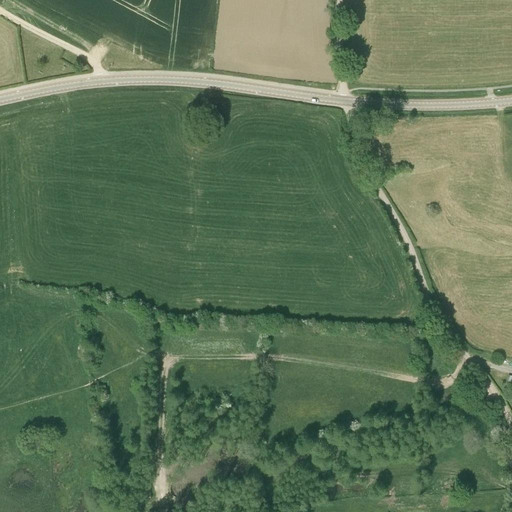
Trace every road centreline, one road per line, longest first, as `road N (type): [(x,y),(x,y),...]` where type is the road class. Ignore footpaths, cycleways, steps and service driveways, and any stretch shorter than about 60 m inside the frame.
road 1 (unclassified): [(348,101),(359,157),(405,237),(430,304),(511,423)]
road 2 (tertiary): [(0,100),(99,81),(177,79),(348,101)]
road 3 (tertiary): [(348,101),(511,101)]
road 4 (track): [(99,81),(93,62),(0,11)]
